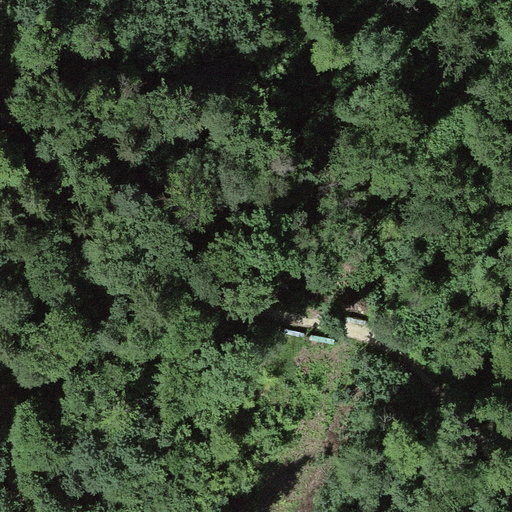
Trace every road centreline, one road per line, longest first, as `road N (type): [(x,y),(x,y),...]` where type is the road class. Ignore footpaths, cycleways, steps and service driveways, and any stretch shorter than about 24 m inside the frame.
road 1 (track): [(0,11),(13,111),(134,229),(248,289),(364,333),(455,405)]
road 2 (track): [(511,495),(455,405),(348,159),(328,59),(286,0)]
